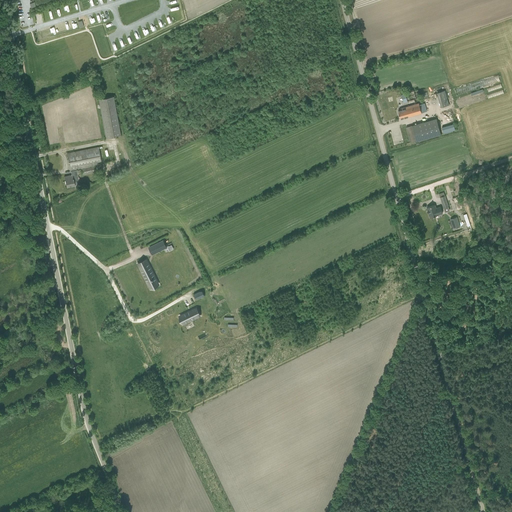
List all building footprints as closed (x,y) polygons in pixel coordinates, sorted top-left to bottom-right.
[(418,64),(398,68),(398,72),(419,68),(418,64)] [(401,95),(403,103),(420,98),(418,90),(401,95)] [(446,90),(437,92),(441,107),(449,105),(446,90)] [(98,99),(105,138),(121,135),(113,96),(98,99)] [(398,111),(400,119),(421,113),(427,111),(424,103),(419,105),(419,103),(401,108),(401,110),(398,111)] [(412,126),(416,141),(440,134),(436,119),(412,126)] [(64,136),(100,129),(98,121),(62,128),(64,136)] [(66,147),(104,140),(103,132),(65,139),(66,147)] [(102,164),(98,147),(67,153),(70,170),(81,168),(82,175),(96,172),(94,166),(102,164)] [(65,177),(67,187),(79,184),(77,170),(71,171),(71,174),(72,174),(72,175),(65,177)] [(443,208),(445,207),(446,211),(451,210),(450,206),(448,206),(445,198),(444,193),(439,194),(441,199),(443,208)] [(442,213),(440,207),(436,208),(434,205),(427,207),(428,210),(427,211),(428,213),(430,218),(438,215),(442,213)] [(456,217),(450,219),(453,229),(459,227),(456,217)] [(152,254),(166,247),(163,241),(149,248),(152,254)] [(157,283),(146,260),(138,264),(149,287),(157,283)] [(200,316),(196,308),(179,317),(183,324),(200,316)]
